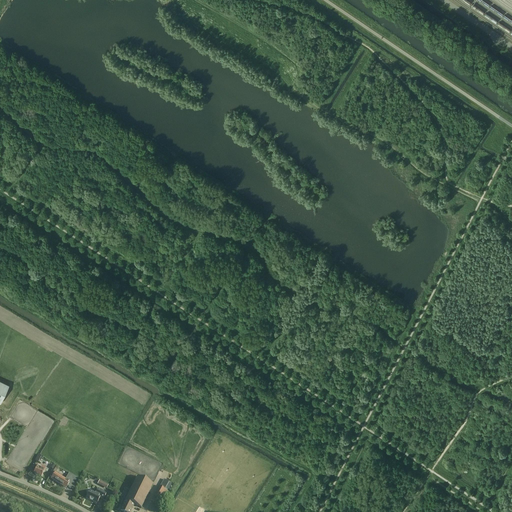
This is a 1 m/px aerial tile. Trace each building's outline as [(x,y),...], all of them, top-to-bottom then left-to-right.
[(0,380),(0,402),(1,403),(9,385),(0,380)] [(38,465),(34,474),(41,477),(46,467),(42,465),(41,467),(38,465)] [(50,476),(52,478),(51,478),(66,488),(67,486),(72,490),(75,486),(78,480),(77,478),(74,476),(69,473),(67,476),(65,480),(59,476),(55,473),(53,472),(50,476)] [(123,499),(120,506),(122,507),(120,511),(121,511),(130,511),(134,505),(141,508),(153,484),(137,477),(126,500),(123,499)] [(164,479),(160,487),(159,486),(154,496),(162,501),(172,484),(164,479)] [(98,488),(95,494),(90,491),(86,498),(92,501),(93,501),(97,503),(100,497),(104,498),(107,493),(98,488)]
